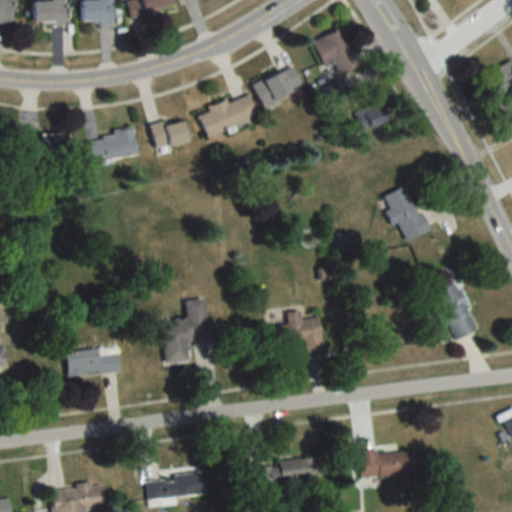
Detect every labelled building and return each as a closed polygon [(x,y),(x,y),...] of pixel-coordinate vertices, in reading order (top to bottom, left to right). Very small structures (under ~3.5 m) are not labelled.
[(0,0),(0,22),(6,23),(9,0),(0,0)] [(109,24),(108,0),(75,0),(75,24),(109,24)] [(171,4),(169,0),(121,0),(127,17),(171,4)] [(61,25),(61,2),(27,2),(27,25),(61,25)] [(308,42),(320,67),(330,62),(336,74),(354,65),(336,28),(308,42)] [(493,96),(511,85),(511,72),(505,61),(481,75),(493,96)] [(247,86),(258,107),(299,87),(289,65),(247,86)] [(201,135),(252,119),(244,94),(193,111),(201,135)] [(511,131),(511,96),(494,105),(508,134),(511,131)] [(178,119),(146,125),(151,148),(182,142),(178,119)] [(133,154),(130,130),(84,136),(87,161),(133,154)] [(51,156),(51,161),(69,161),(69,134),(25,134),(24,156),(51,156)] [(424,231),(404,185),(380,196),(400,242),(424,231)] [(474,330),(448,273),(428,282),(440,309),(431,313),(437,326),(445,322),(453,340),(474,330)] [(158,328),(161,363),(184,361),(183,341),(205,339),(201,299),(181,301),(183,318),(171,319),(172,327),(158,328)] [(316,318),(298,319),(297,311),(283,312),(284,325),(255,327),(256,345),(301,342),(301,352),(318,351),(316,318)] [(114,353),(94,355),(94,349),(61,353),(64,377),(116,372),(114,353)] [(355,479),(414,474),(412,449),(354,454),(355,479)] [(275,460),(275,466),(238,469),(241,502),(272,499),(270,483),(316,480),(314,457),(275,460)] [(215,493),(213,471),(143,478),(145,500),(215,493)] [(47,488),(48,511),(82,511),(82,510),(100,509),(99,484),(47,488)]
